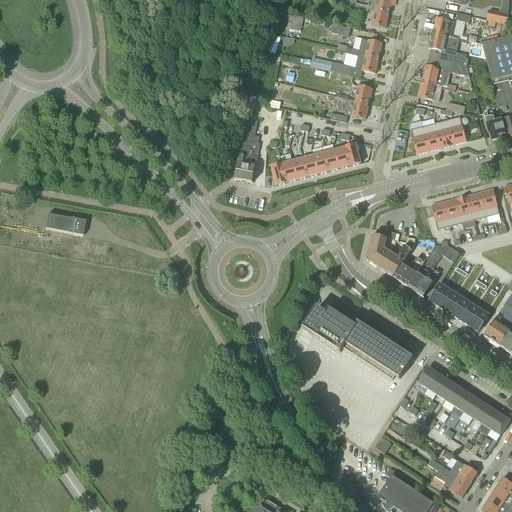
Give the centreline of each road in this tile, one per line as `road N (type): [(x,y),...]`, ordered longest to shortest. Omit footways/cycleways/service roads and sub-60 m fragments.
road 1 (secondary): [(48,86),(169,192),(216,258)]
road 2 (secondary): [(232,244),(77,69)]
road 3 (residential): [(377,193),(415,0)]
road 4 (tertiary): [(355,278),(390,315),(511,393)]
road 5 (secondary): [(359,511),(263,355)]
road 6 (tertiary): [(511,373),(355,278)]
road 7 (unclassified): [(0,377),(94,511)]
road 8 (tertiary): [(377,193),(511,157)]
